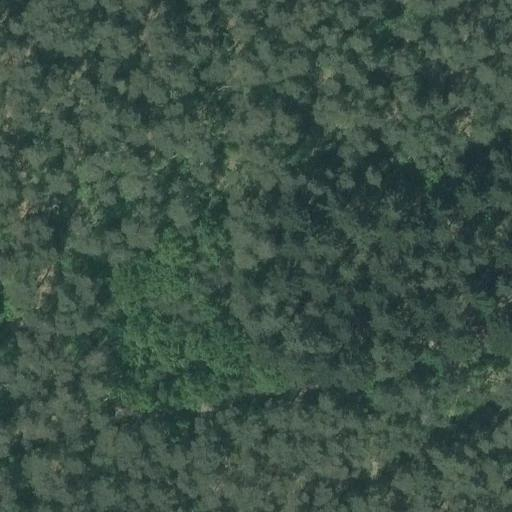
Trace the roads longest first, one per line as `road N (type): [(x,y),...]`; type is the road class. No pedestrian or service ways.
road 1 (track): [(511,346),(0,451)]
road 2 (track): [(0,277),(35,511)]
